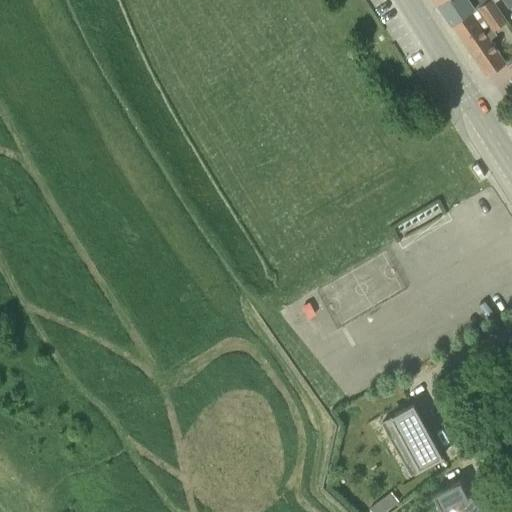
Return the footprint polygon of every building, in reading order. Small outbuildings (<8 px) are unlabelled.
[(441,0),(438,2),(453,23),(472,10),(478,6),(486,0),(441,0)] [(486,0),(478,6),(484,16),(494,30),(506,21),(493,2),(491,0),(486,0)] [(511,0),(502,0),(508,8),(511,5),(511,0)] [(477,21),(484,16),(478,6),(473,9),(472,10),(453,23),(487,74),(505,63),(477,21)] [(443,456),(415,404),(382,421),(411,474),(443,456)] [(485,511),(472,493),(468,495),(461,480),(433,495),(441,511),(446,509),(448,511),(485,511)]
